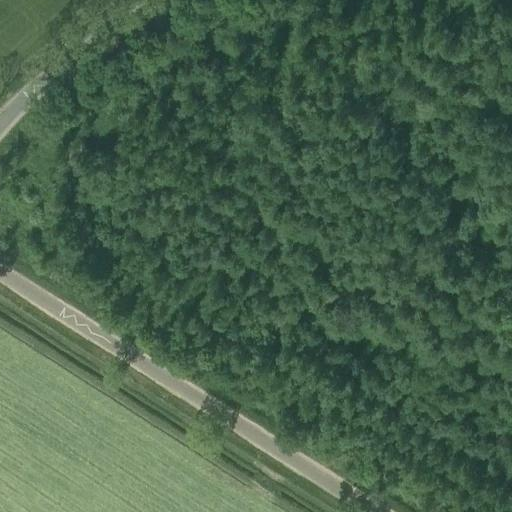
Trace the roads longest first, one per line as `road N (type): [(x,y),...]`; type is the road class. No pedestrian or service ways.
road 1 (unclassified): [(371,511),(0,272)]
road 2 (unclassified): [(0,127),(44,82),(161,0)]
